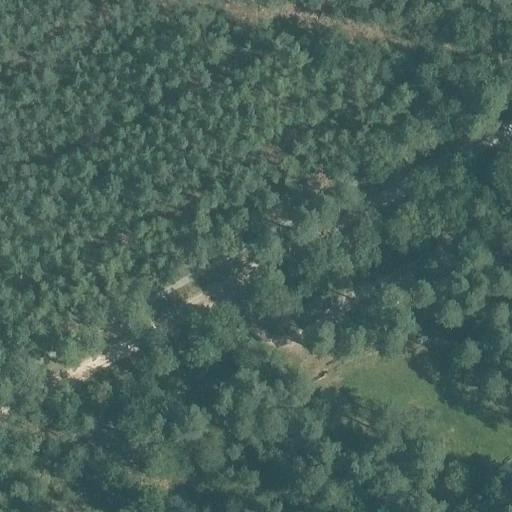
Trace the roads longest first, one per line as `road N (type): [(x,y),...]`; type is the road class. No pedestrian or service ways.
road 1 (track): [(220,289),(511,122)]
road 2 (track): [(220,289),(254,334),(285,342),(441,251)]
road 3 (track): [(0,415),(220,289)]
